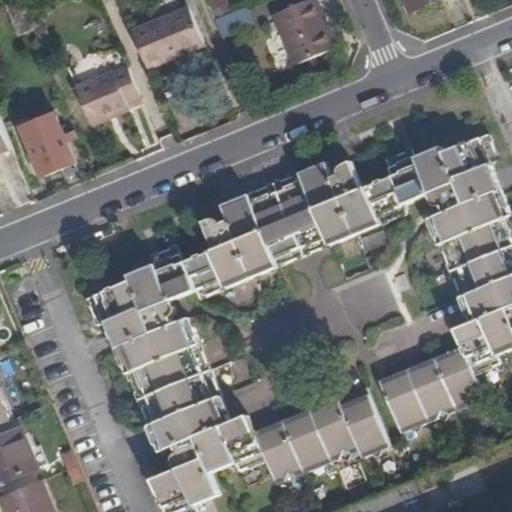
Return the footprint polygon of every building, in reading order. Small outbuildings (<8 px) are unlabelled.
[(18,37),(35,29),(29,14),(23,0),(21,0),(6,8),(18,37)] [(403,0),(409,13),(442,0),(403,0)] [(336,53),(315,1),(277,16),(298,68),(336,53)] [(149,67),(205,44),(190,8),(134,31),(149,67)] [(251,26),(244,10),(215,22),(221,38),(251,26)] [(129,104),(144,98),(132,69),(117,75),(116,74),(80,88),(93,124),(131,108),(129,104)] [(5,85),(0,87),(0,114),(2,118),(16,113),(5,85)] [(131,108),(146,103),(144,98),(129,104),(131,108)] [(77,162),(57,112),(22,127),(42,177),(77,162)] [(0,148),(12,144),(2,118),(0,114),(0,148)] [(477,371),(493,365),(503,361),(500,352),(511,347),(511,228),(507,218),(511,215),(511,202),(492,155),(501,152),(494,133),(449,151),(446,144),(410,158),(408,150),(403,152),(388,158),(395,175),(364,187),(354,160),(347,163),(344,164),(342,166),(341,169),(342,172),(335,174),(339,183),(330,186),(326,177),(324,174),(321,172),(317,172),(294,180),(291,182),(289,184),(288,188),(289,191),(312,250),(411,211),(408,203),(422,197),(432,194),(438,200),(443,199),(447,211),(431,218),(442,244),(452,239),(463,264),(452,268),(474,321),(459,328),(463,337),(450,342),(455,355),(449,357),(444,354),(433,360),(429,365),(425,367),(420,354),(395,364),(400,378),(395,379),(389,375),(383,377),(404,429),(487,396),(477,371)] [(306,253),(312,250),(289,191),(288,188),(289,184),(291,182),(294,180),(317,172),(321,172),(324,174),(326,177),(330,186),(339,183),(335,174),(329,160),(225,202),(232,217),(235,225),(243,221),(248,211),(258,208),(280,263),(306,253)] [(280,263),(258,208),(248,211),(243,221),(235,225),(232,217),(222,220),(222,218),(220,216),(218,215),(215,216),(206,219),(217,246),(188,259),(181,242),(161,249),(164,259),(132,272),(134,279),(90,294),(97,315),(107,312),(130,370),(139,365),(149,392),(140,395),(162,448),(177,442),(181,449),(178,451),(175,453),(174,456),(175,460),(177,468),(156,475),(169,511),(192,511),(190,502),(222,489),(214,468),(239,458),(242,467),(270,456),(279,480),(362,446),(366,455),(394,443),(369,383),(356,387),(361,399),(352,402),(347,401),(346,399),(343,401),(340,394),(334,396),(332,404),(328,407),(322,394),(298,405),(303,416),(297,419),(290,416),(281,420),(279,422),(278,426),(274,427),(269,416),(255,421),(251,412),(235,418),(231,410),(213,365),(203,368),(193,344),(202,340),(192,315),(175,322),(172,315),(178,307),(174,297),(199,287),(202,295),(280,263)] [(213,365),(202,340),(193,344),(203,368),(213,365)] [(441,346),(444,354),(449,357),(455,355),(450,342),(441,346)] [(429,351),(420,354),(425,367),(429,365),(433,360),(429,351)] [(130,370),(140,395),(149,392),(139,365),(130,370)] [(0,425),(8,422),(0,402),(0,425)] [(288,409),(290,416),(297,419),(303,416),(298,405),(288,409)] [(278,413),(269,416),(274,427),(278,426),(279,422),(281,420),(278,413)] [(22,430),(0,438),(0,483),(37,468),(22,430)] [(2,497),(7,511),(55,511),(42,480),(2,497)]
